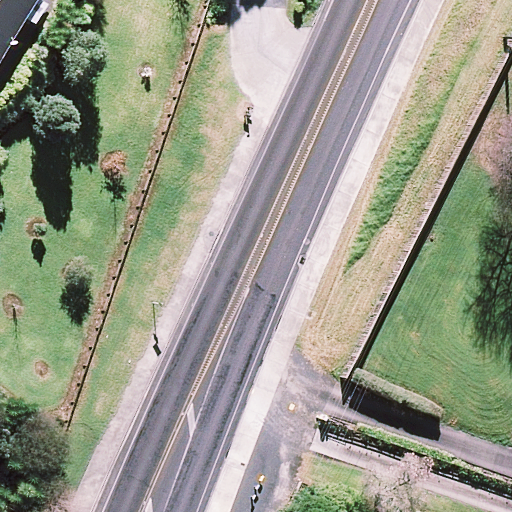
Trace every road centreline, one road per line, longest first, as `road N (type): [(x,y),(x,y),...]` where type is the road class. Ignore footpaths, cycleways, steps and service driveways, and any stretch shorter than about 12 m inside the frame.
road 1 (tertiary): [(377,0),(152,511)]
road 2 (unknown): [(315,140),(279,75),(268,37),(271,0)]
